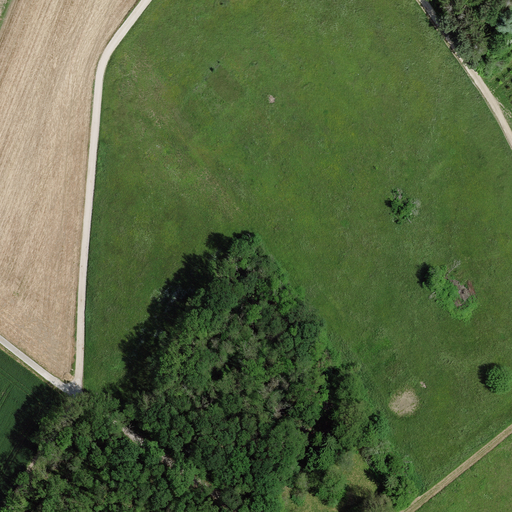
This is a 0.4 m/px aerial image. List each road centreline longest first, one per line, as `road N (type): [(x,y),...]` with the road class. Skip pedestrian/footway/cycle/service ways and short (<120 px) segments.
road 1 (track): [(146,0),(101,67),(79,399),(11,511)]
road 2 (track): [(243,511),(0,337)]
road 3 (track): [(422,0),(511,136)]
road 4 (track): [(396,511),(511,419)]
